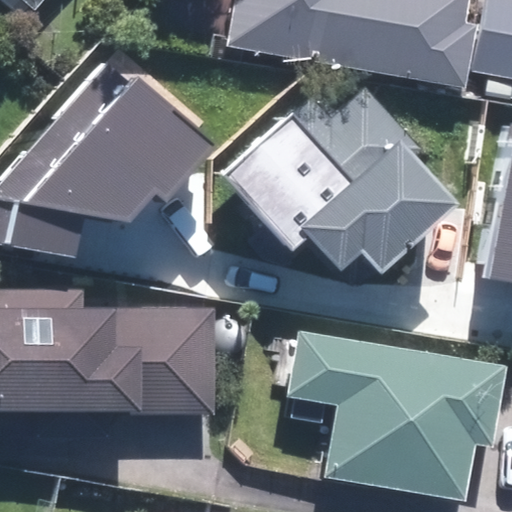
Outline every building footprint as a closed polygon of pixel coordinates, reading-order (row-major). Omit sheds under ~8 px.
[(38,0),(13,0),(28,12),(38,0)] [(225,0),(217,48),(453,89),(468,0),(225,0)] [(511,0),(473,0),(461,74),(511,82),(511,0)] [(132,84),(105,63),(0,185),(0,244),(76,259),(86,215),(131,223),(156,196),(164,203),(213,143),(137,79),(132,84)] [(366,86),(335,114),(320,98),(232,177),(295,247),(309,235),(340,270),(360,252),(379,273),(458,203),(415,156),(423,149),(366,86)] [(511,121),(486,278),(511,282),(511,121)] [(204,310),(74,310),(74,292),(0,291),(0,440),(95,441),(95,415),(204,415),(204,310)] [(451,503),(460,446),(477,449),(491,368),(285,333),(274,398),(324,407),(311,479),(451,503)]
